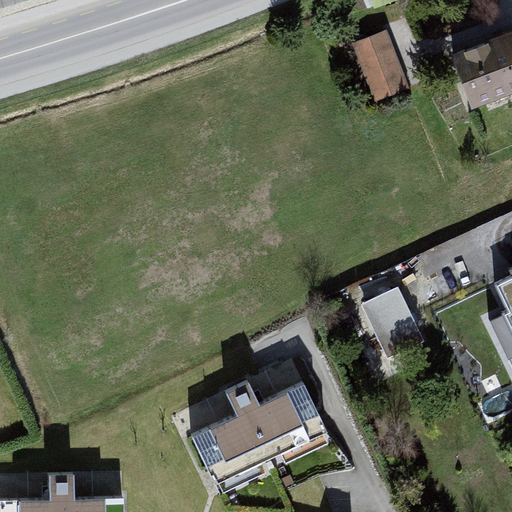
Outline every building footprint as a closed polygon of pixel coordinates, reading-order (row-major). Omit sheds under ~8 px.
[(354,44),(372,91),(410,77),(392,30),(354,44)] [(511,31),(456,51),(474,102),(511,88),(511,31)] [(511,278),(497,285),(508,309),(502,312),(511,332),(511,278)] [(397,286),(361,303),(387,357),(423,340),(397,286)] [(231,417),(189,436),(212,486),(221,482),(228,497),(336,448),(306,381),(259,402),(249,380),(220,393),(231,417)] [(131,511),(132,501),(88,499),(87,474),(47,475),(46,499),(2,503),(2,511),(131,511)]
